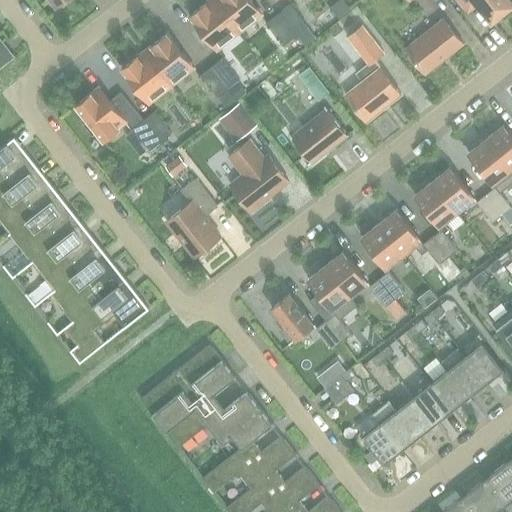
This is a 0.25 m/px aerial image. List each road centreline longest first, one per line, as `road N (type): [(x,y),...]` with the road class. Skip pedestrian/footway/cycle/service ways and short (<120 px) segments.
road 1 (residential): [(212,298),(511,58)]
road 2 (residential): [(51,62),(15,92),(189,315),(212,298)]
road 3 (residential): [(212,298),(375,511)]
road 4 (residential): [(386,511),(511,414)]
road 5 (residential): [(74,511),(0,413)]
